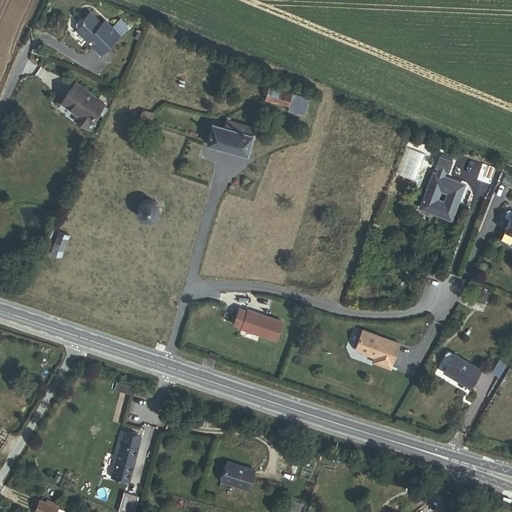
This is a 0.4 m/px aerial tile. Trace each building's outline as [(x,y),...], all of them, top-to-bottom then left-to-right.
[(81,48),(106,73),(131,47),(124,39),(116,47),(108,39),(105,42),(97,34),(87,44),(86,43),(81,48)] [(310,129),(315,114),(274,101),(270,112),(294,120),(293,124),(310,129)] [(102,118),(79,102),(65,121),(82,133),(79,137),(94,148),(99,142),(98,141),(103,133),(101,132),(108,122),(106,120),(103,117),(102,118)] [(159,136),(161,131),(151,127),(149,133),(159,136)] [(243,167),(253,168),(262,142),(234,132),(230,140),(220,136),(214,156),(243,167)] [(423,194),(434,166),(416,159),(405,186),(423,194)] [(453,187),(458,175),(444,170),(440,182),(442,183),(441,187),(440,186),(427,220),(439,225),(440,221),(446,223),(445,227),(456,231),(468,199),(456,195),(456,196),(450,194),(451,193),(448,192),(450,186),(453,187)] [(477,184),(480,177),(469,173),(466,180),(477,184)] [(159,231),(163,224),(162,216),(157,210),(148,207),(140,210),(136,214),(135,222),(138,229),(145,235),(153,234),(159,231)] [(54,272),(59,273),(71,243),(69,242),(61,239),(48,269),(54,272)] [(494,308),(487,305),(483,315),(490,318),(492,314),(494,308)] [(281,352),(288,334),(253,322),(253,323),(245,320),(239,337),(247,339),(247,340),(281,352)] [(396,381),(405,356),(368,342),(361,360),(363,363),(380,369),(378,374),(396,381)] [(475,396),(485,379),(458,364),(458,365),(453,363),(451,364),(446,372),(447,375),(451,377),(448,382),(475,396)] [(194,429),(183,424),(181,431),(192,435),(194,429)] [(114,491),(131,495),(143,448),(125,444),(114,491)] [(235,487),(263,496),(269,477),(242,468),(235,487)]
